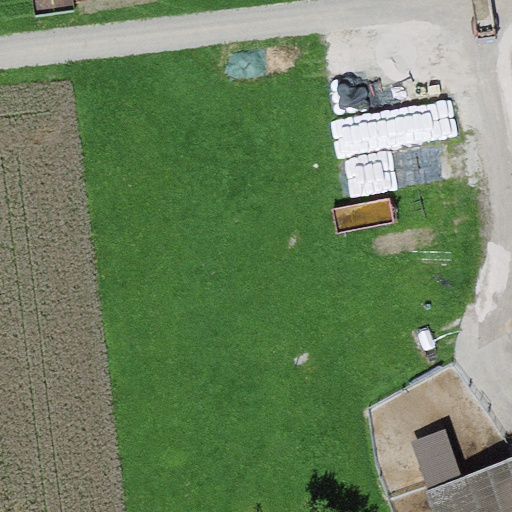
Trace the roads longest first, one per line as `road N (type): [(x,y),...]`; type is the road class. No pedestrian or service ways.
road 1 (track): [(0,57),(485,0)]
road 2 (track): [(483,0),(511,177)]
